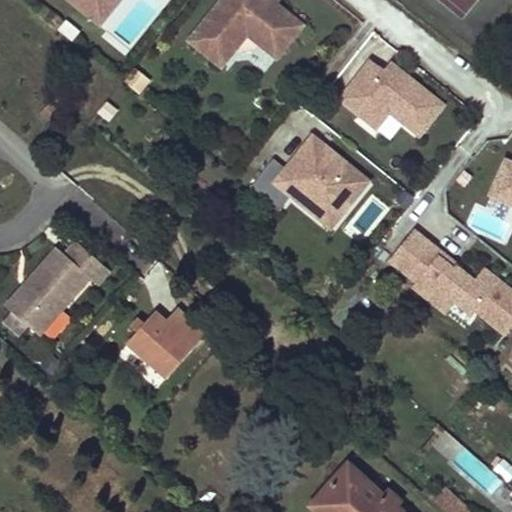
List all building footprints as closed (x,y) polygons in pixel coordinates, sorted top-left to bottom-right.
[(71,0),(89,15),(102,0),(71,0)] [(102,0),(89,15),(99,23),(118,0),(102,0)] [(222,0),(191,40),(223,65),(239,45),(248,33),(260,43),(278,57),(303,25),(278,4),(272,0),(222,0)] [(66,37),(79,47),(86,39),(73,28),(66,37)] [(239,45),(245,50),(256,49),(260,43),(248,33),(239,45)] [(444,106),(413,81),(409,85),(402,79),(405,75),(391,64),(384,73),(370,61),(339,100),(376,129),(389,112),(419,136),(444,106)] [(409,85),(413,81),(405,75),(402,79),(409,85)] [(291,197),(313,215),(322,203),(333,203),(344,212),(369,182),(313,136),(293,159),(296,165),(289,172),(286,169),(273,159),(250,188),(278,211),(291,197)] [(293,159),(286,169),(289,172),(296,165),(293,159)] [(511,162),(506,159),(490,194),(511,204),(511,162)] [(331,229),(344,212),(333,203),(322,203),(313,215),(331,229)] [(505,335),(511,326),(511,290),(485,269),(476,281),(462,270),(457,266),(455,269),(440,257),(443,253),(416,230),(391,260),(418,282),(415,287),(431,300),(440,288),(455,300),(472,314),(475,310),(505,335)] [(6,307),(39,335),(89,278),(97,285),(110,271),(77,242),(65,255),(58,248),(27,283),(31,287),(26,293),(22,289),(6,307)] [(455,269),(457,266),(462,270),(463,268),(443,253),(440,257),(455,269)] [(27,283),(22,289),(26,293),(31,287),(27,283)] [(440,288),(431,300),(446,312),(455,300),(440,288)] [(206,332),(177,307),(165,321),(168,323),(175,330),(193,346),(206,332)] [(165,378),(193,346),(175,330),(171,335),(164,328),(168,323),(165,321),(154,311),(144,323),(136,331),(126,343),(165,378)] [(136,331),(144,323),(139,319),(132,327),(136,331)] [(171,335),(175,330),(168,323),(164,328),(171,335)] [(230,331),(222,324),(212,335),(220,343),(230,331)] [(50,376),(56,369),(44,358),(38,365),(50,376)] [(337,383),(324,395),(348,416),(352,413),(356,417),(365,408),(337,383)] [(435,430),(441,435),(445,429),(440,425),(435,430)] [(508,481),(511,475),(511,463),(501,456),(492,470),(508,481)] [(314,506),(321,511),(399,511),(396,508),(402,501),(389,490),(383,497),(349,467),(314,506)] [(491,495),(506,511),(511,505),(511,491),(504,483),(491,495)] [(433,501),(445,511),(463,511),(467,508),(468,507),(447,489),(433,501)]
